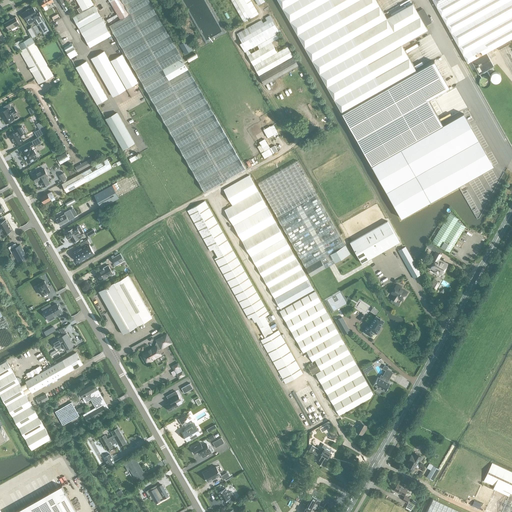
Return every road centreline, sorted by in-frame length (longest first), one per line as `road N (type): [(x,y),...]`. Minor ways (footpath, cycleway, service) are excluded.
road 1 (unclassified): [(200,511),(0,161)]
road 2 (primary): [(347,511),(511,211)]
